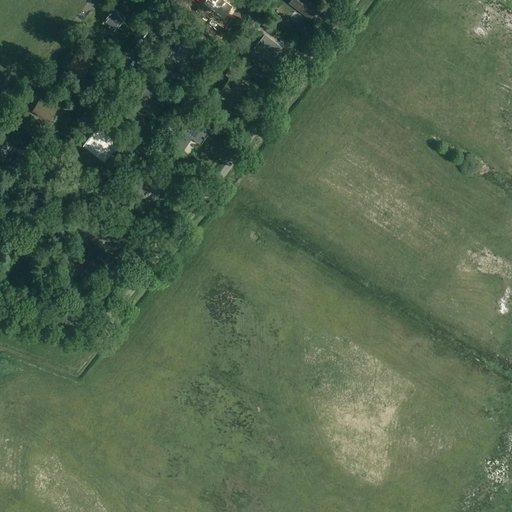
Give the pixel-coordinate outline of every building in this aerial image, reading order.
[(212,0),(202,0),(198,7),(218,21),(226,9),(212,0)] [(310,0),(292,0),(303,7),(300,12),(310,20),(320,6),(310,0)] [(113,8),(102,23),(103,24),(114,32),(120,25),(124,18),(125,17),(113,8)] [(258,17),(252,24),(257,28),(263,20),(258,17)] [(264,34),(253,49),(254,50),(270,62),(271,63),(282,47),(264,34)] [(93,50),(97,45),(90,40),(86,45),(93,50)] [(186,64),(193,53),(178,43),(171,53),(186,64)] [(66,67),(65,67),(81,78),(92,63),(84,58),(76,52),(75,55),(66,67)] [(228,69),(232,63),(224,57),(220,63),(228,69)] [(138,60),(135,65),(144,71),(148,66),(138,60)] [(154,66),(151,71),(157,76),(161,71),(154,66)] [(183,69),(179,75),(186,79),(190,74),(183,69)] [(220,91),(222,92),(235,102),(245,89),(236,83),(235,81),(239,76),(230,69),(226,75),(230,78),(220,91)] [(152,111),(160,100),(145,90),(137,101),(152,111)] [(40,97),(32,112),(49,122),(58,108),(40,97)] [(98,126),(82,146),(105,164),(120,144),(98,126)] [(203,130),(187,127),(185,137),(180,136),(177,155),(186,157),(189,142),(200,144),(203,130)] [(167,128),(163,133),(168,137),(172,132),(167,128)] [(57,130),(50,142),(55,145),(62,133),(57,130)] [(0,165),(12,147),(0,139),(0,165)] [(137,152),(128,163),(135,169),(144,158),(137,152)] [(149,168),(138,182),(155,196),(157,194),(166,182),(150,170),(149,168)] [(107,220),(97,230),(104,237),(107,234),(115,242),(125,232),(118,226),(116,228),(107,220)] [(26,246),(16,255),(17,255),(24,263),(25,263),(34,255),(36,258),(43,252),(35,244),(34,243),(28,248),(26,246)]
